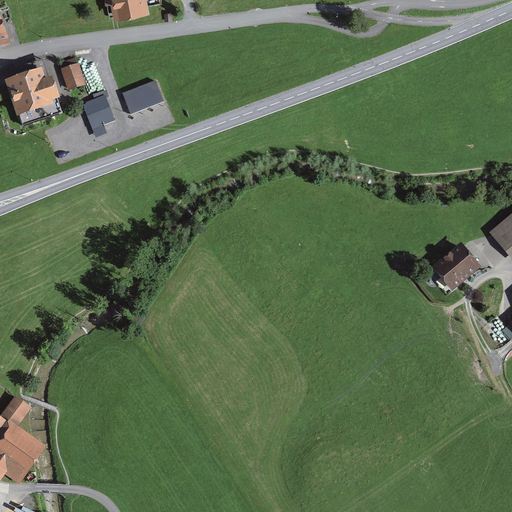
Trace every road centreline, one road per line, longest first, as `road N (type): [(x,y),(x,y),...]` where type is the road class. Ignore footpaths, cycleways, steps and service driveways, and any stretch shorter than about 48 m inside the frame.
road 1 (unknown): [(69,489),(57,411),(23,396),(23,384),(61,326),(107,292),(192,189),(284,150),(417,175),(511,166)]
road 2 (primary): [(487,20),(0,204)]
road 3 (residential): [(487,20),(306,9),(60,41),(0,59)]
road 4 (track): [(507,394),(468,305),(480,278),(503,272)]
road 5 (unclassified): [(0,485),(80,489),(114,511)]
